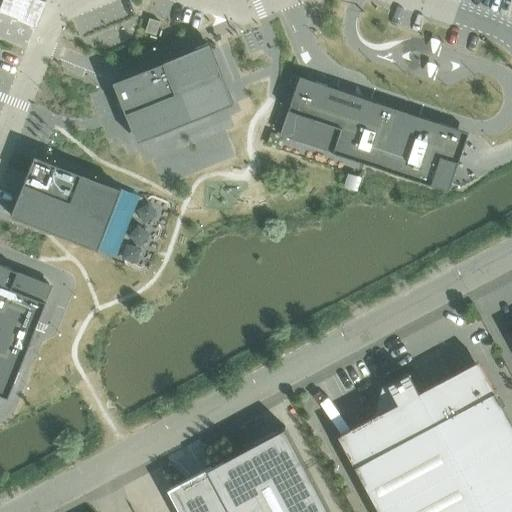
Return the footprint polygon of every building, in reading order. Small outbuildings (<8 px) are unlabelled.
[(45,1),(43,0),(1,0),(0,4),(0,7),(35,24),(45,1)] [(149,18),(145,32),(156,35),(156,33),(160,22),(149,18)] [(209,42),(112,81),(118,94),(125,113),(137,142),(211,112),(233,103),(229,92),(211,48),(209,42)] [(282,125),(279,134),(288,137),(288,136),(292,138),(364,162),(364,163),(410,178),(410,177),(448,190),(450,183),(449,182),(451,174),(453,175),(457,162),(458,162),(464,144),(463,144),(466,137),(429,125),(430,120),(421,117),(420,121),(406,117),(382,109),(383,104),(338,89),(336,94),(304,83),(298,102),(289,127),(282,125)] [(34,154),(10,215),(97,249),(105,229),(110,216),(120,188),(34,154)] [(0,386),(7,389),(21,354),(25,344),(28,345),(32,335),(30,334),(49,284),(30,276),(30,275),(1,264),(1,265),(0,264),(0,386)] [(408,372),(382,386),(373,415),(338,434),(357,470),(373,501),(379,511),(511,511),(511,422),(478,359),(418,391),(408,372)] [(332,511),(285,426),(172,487),(185,511),(332,511)]
